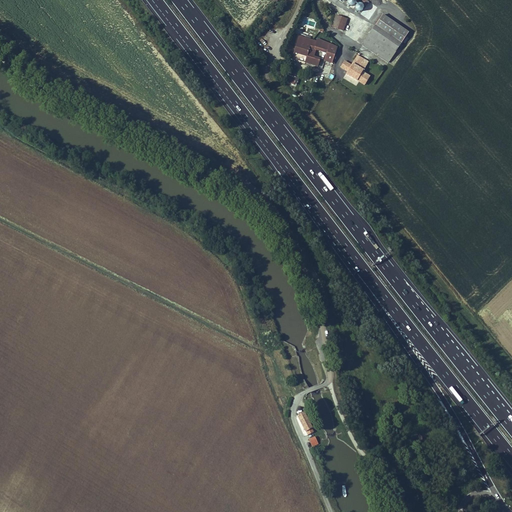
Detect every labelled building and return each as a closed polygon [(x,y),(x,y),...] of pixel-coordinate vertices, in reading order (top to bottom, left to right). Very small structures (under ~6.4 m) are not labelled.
[(366,0),(361,0),(355,10),(368,19),(377,7),(366,0)] [(344,18),(333,14),(329,24),(340,29),(344,18)] [(396,36),(368,23),(358,44),(386,57),(396,36)] [(284,55),(310,64),(313,56),(306,53),(309,46),(321,50),(318,57),(327,61),(333,45),(313,37),(312,40),(293,33),(284,55)] [(354,57),(353,60),(365,66),(366,63),(354,57)] [(353,60),(350,66),(362,71),(365,66),(353,60)] [(348,65),(343,62),(338,70),(345,73),(344,76),(357,82),(362,71),(350,66),(348,65)] [(368,74),(362,71),(357,82),(363,85),(368,74)] [(293,144),(295,142),(284,126),(281,128),(293,144)] [(311,429),(314,428),(307,411),(297,415),(303,433),(305,432),(305,435),(312,432),(311,429)] [(482,431),(484,429),(475,417),(472,419),(482,431)]
